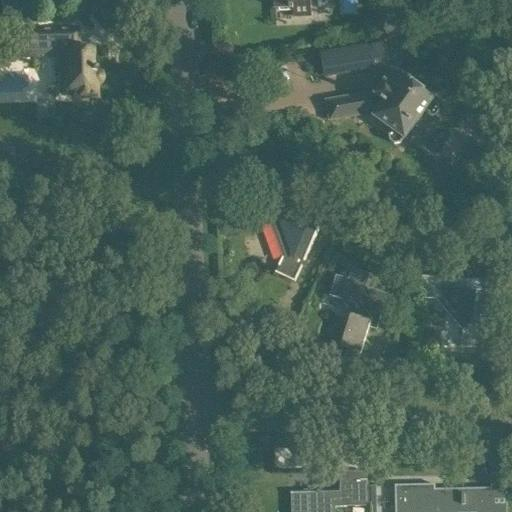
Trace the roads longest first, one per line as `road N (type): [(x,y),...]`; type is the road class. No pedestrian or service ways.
road 1 (residential): [(193,422),(511,416)]
road 2 (residential): [(193,422),(187,192)]
road 3 (residential): [(187,192),(182,0)]
road 4 (residential): [(187,192),(0,194)]
